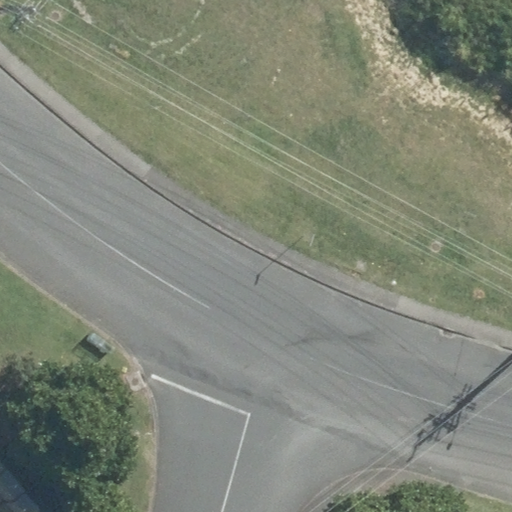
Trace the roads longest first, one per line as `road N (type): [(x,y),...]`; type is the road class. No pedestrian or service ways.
road 1 (unclassified): [(265,342),(0,164)]
road 2 (unclassified): [(511,409),(265,342)]
road 3 (unclassified): [(223,511),(265,342)]
